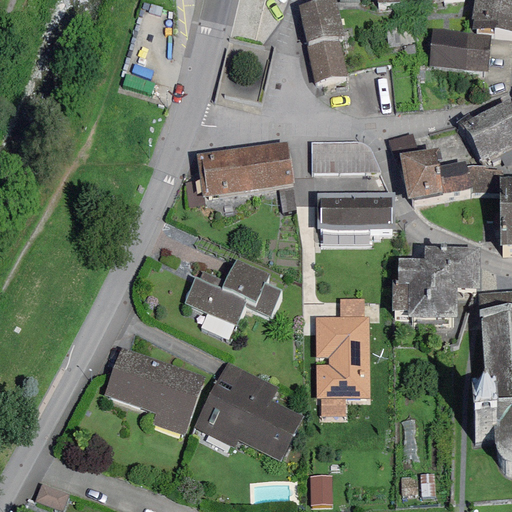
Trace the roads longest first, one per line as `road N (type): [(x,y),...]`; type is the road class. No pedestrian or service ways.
road 1 (unclassified): [(184,121),(105,310),(0,505)]
road 2 (residential): [(511,262),(415,215),(369,128)]
road 3 (residential): [(184,121),(369,128)]
road 4 (residential): [(369,128),(436,117),(511,89)]
road 5 (unclassified): [(217,0),(184,121)]
